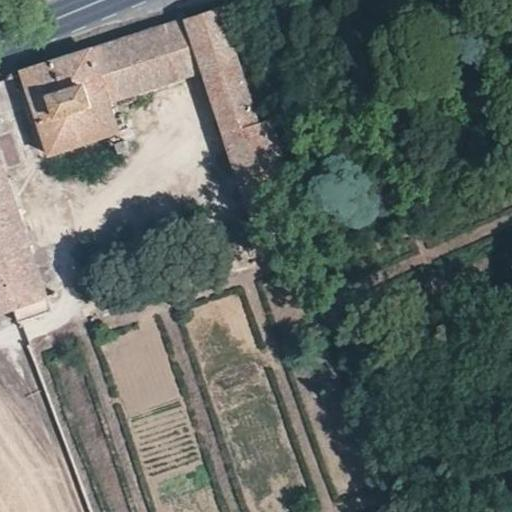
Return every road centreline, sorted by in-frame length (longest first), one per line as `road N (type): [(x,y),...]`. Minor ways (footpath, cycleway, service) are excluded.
road 1 (unknown): [(75,332),(270,267)]
road 2 (primary): [(114,0),(0,47)]
